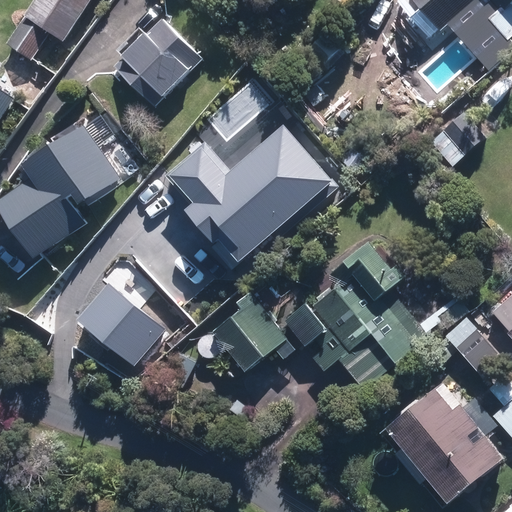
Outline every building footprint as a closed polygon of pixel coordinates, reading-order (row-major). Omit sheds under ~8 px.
[(95,0),(41,0),(12,44),(35,60),(54,31),(69,40),(95,0)] [(511,0),(493,0),(502,10),(493,18),(511,39),(511,0)] [(377,9),(357,27),(376,49),(396,32),(377,9)] [(207,58),(168,19),(120,66),(159,105),(168,95),(169,96),(196,69),(195,69),(207,58)] [(331,33),(314,50),(329,66),(346,48),(331,33)] [(0,126),(19,98),(0,84),(0,126)] [(457,167),(491,136),(468,112),(435,141),(457,167)] [(31,184),(4,203),(43,257),(92,222),(76,199),(82,194),(88,203),(126,177),(89,125),(33,165),(34,166),(23,174),(31,184)] [(372,158),(357,146),(348,158),(363,170),(372,158)] [(164,245),(197,284),(268,222),(246,197),(225,215),(202,188),(173,214),(184,227),(164,245)] [(488,202),(481,194),(470,203),(477,211),(488,202)] [(331,371),(345,359),(371,390),(435,337),(398,290),(414,276),(405,264),(400,269),(378,241),(337,274),(345,284),(316,307),(313,304),(291,321),(312,346),(320,339),(329,350),(320,358),(331,371)] [(254,371),(294,339),(256,291),(243,302),(248,308),(221,332),(254,371)] [(465,300),(443,317),(452,328),(474,311),(465,300)] [(448,389),(397,429),(458,504),(511,460),(511,457),(469,405),(464,409),(448,389)] [(0,475),(1,476),(11,462),(0,454),(0,475)]
